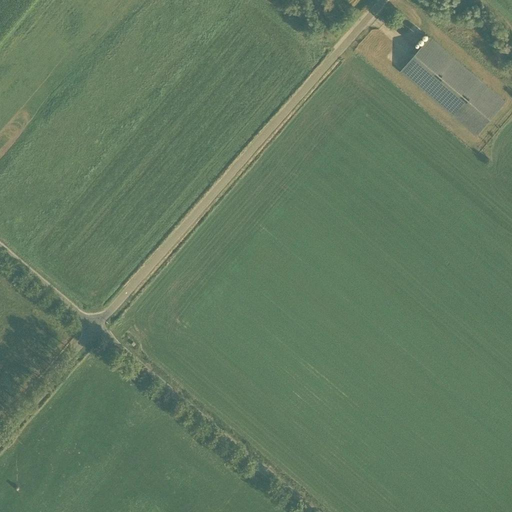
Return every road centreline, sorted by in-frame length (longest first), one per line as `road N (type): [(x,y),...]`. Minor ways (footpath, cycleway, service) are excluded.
road 1 (unclassified): [(94,329),(384,0)]
road 2 (track): [(308,511),(94,329)]
road 3 (unclassified): [(0,436),(94,329)]
road 4 (unclassified): [(94,329),(0,248)]
